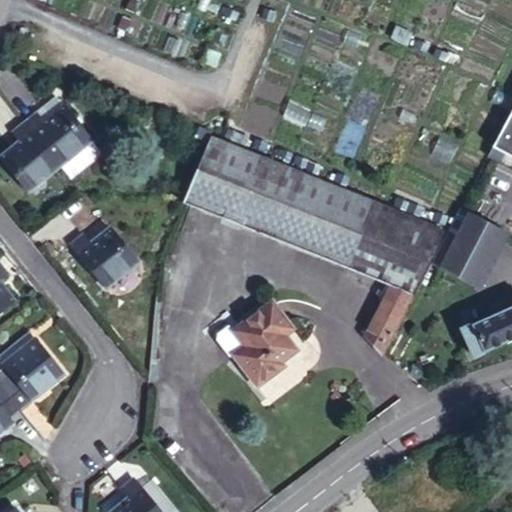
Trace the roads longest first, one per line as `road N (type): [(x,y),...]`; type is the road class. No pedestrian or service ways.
road 1 (track): [(0,4),(194,93),(226,85),(261,0)]
road 2 (residential): [(0,228),(114,363),(72,484)]
road 3 (tertiary): [(304,511),(425,421),(511,385)]
